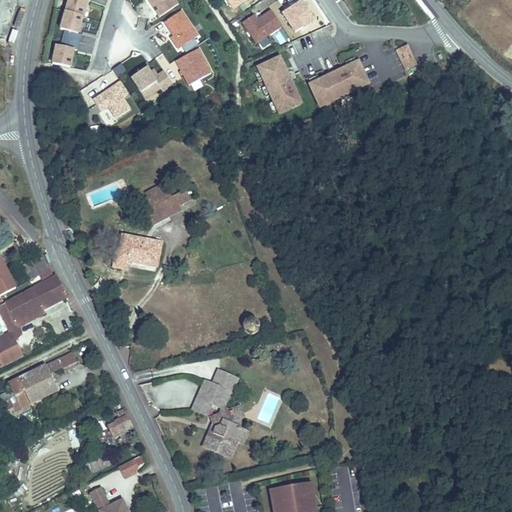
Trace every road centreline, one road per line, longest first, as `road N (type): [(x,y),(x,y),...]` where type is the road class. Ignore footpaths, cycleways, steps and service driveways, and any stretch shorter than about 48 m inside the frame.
road 1 (tertiary): [(70,269),(182,511)]
road 2 (tertiary): [(70,269),(26,129)]
road 3 (residential): [(326,0),(358,34),(453,33)]
road 4 (tertiary): [(26,129),(25,66),(38,0)]
